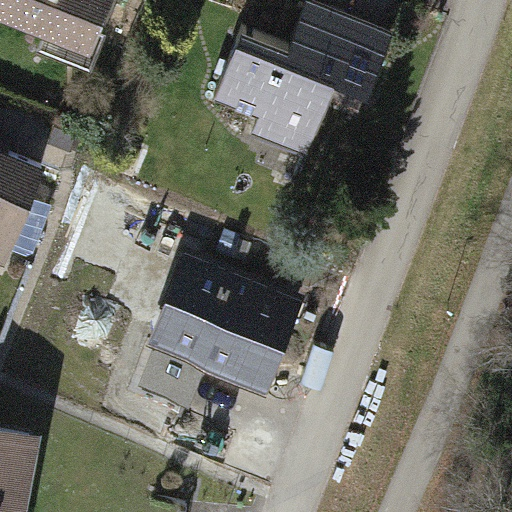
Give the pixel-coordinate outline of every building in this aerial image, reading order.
[(0,0),(0,13),(108,53),(126,0),(0,0)] [(317,0),(301,44),(254,26),(226,100),(269,116),(260,141),(314,161),(344,80),(385,95),(409,30),(329,0),(317,0)] [(63,169),(0,141),(0,257),(20,266),(63,169)] [(318,296),(193,251),(159,347),(284,392),(318,296)] [(45,511),(58,431),(0,421),(0,511),(45,511)]
